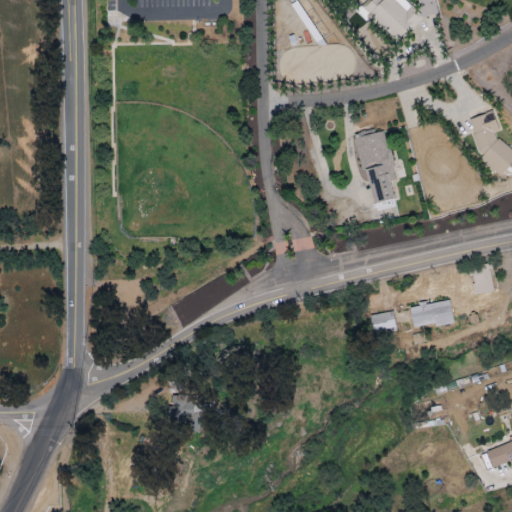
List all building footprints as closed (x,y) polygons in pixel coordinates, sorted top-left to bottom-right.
[(403,0),(385,0),(385,1),(383,0),(369,0),(363,7),(399,41),(421,16),(403,0)] [(511,150),(493,137),(499,130),(492,112),(468,121),(483,165),(500,178),(511,164),(511,167),(511,150)] [(394,200),(391,181),(395,180),(385,132),(358,138),(371,205),(394,200)] [(470,269),(475,296),(494,292),(489,265),(470,269)] [(413,329),(453,322),(450,299),(418,305),(418,306),(410,308),(413,329)] [(394,328),(393,312),(377,314),(378,330),(394,328)] [(189,422),(190,431),(204,431),(203,405),(193,405),(193,396),(171,397),(171,422),(189,422)] [(511,466),(511,442),(486,453),(492,468),(510,461),(511,467),(511,466)]
